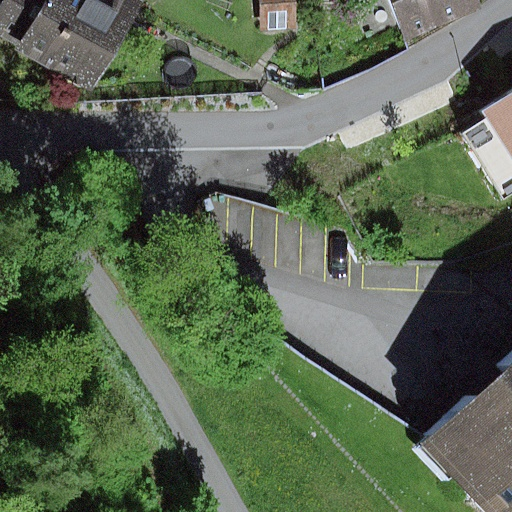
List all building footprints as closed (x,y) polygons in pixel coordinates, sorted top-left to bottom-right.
[(59,0),(26,50),(96,96),(150,16),(126,0),(59,0)] [(296,0),(262,0),(267,31),(301,26),(296,0)] [(395,0),(412,35),(480,3),(478,0),(395,0)] [(454,172),(507,148),(478,87),(360,143),(388,203),(454,172)] [(511,158),(507,148),(454,172),(486,247),(511,236),(511,158)] [(511,511),(511,377),(444,440),(510,511),(511,511)]
